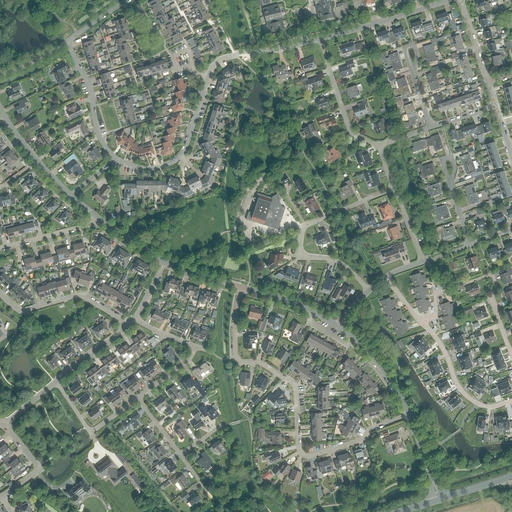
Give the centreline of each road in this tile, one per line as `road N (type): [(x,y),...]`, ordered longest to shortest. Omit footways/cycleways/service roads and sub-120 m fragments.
road 1 (residential): [(127,0),(67,41),(89,84),(101,141),(114,157),(147,168),(179,156),(207,78)]
road 2 (residential): [(408,413),(359,440),(302,453),(293,385),(257,361),(236,359),(241,287)]
road 3 (residential): [(368,290),(339,260),(301,255),(300,234),(393,188)]
road 4 (residential): [(125,327),(84,296),(20,311),(0,293)]
road 5 (residential): [(511,400),(473,402),(440,342),(419,322)]
road 6 (residential): [(377,145),(348,128),(319,39)]
road 7 (residential): [(207,78),(227,56),(319,39)]
